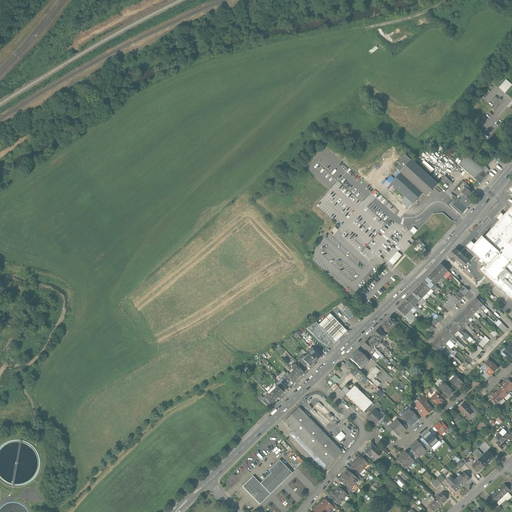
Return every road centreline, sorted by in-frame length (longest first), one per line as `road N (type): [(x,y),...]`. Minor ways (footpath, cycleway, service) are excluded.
road 1 (residential): [(511,366),(488,389),(474,385),(404,441),(386,442),(369,429)]
road 2 (primary): [(314,378),(437,255)]
road 3 (primary): [(208,481),(314,378)]
